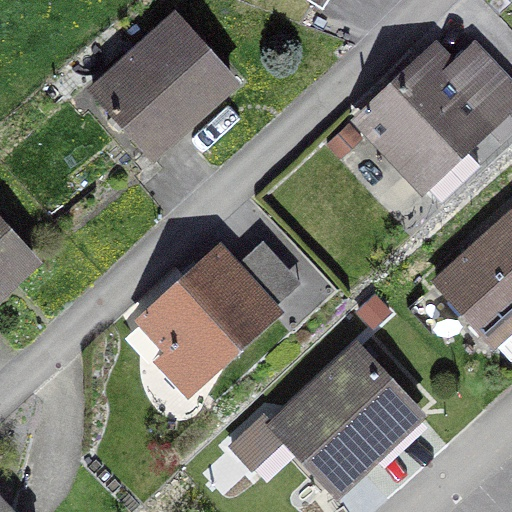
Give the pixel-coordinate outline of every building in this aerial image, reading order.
[(298,0),(319,13),(327,0),(298,0)] [(173,21),(90,95),(152,164),(179,139),(173,132),(228,83),(173,21)] [(446,152),(452,157),(485,126),(425,63),(360,124),(414,182),(446,152)] [(511,221),(477,253),(473,249),(433,285),(486,344),(488,342),(508,365),(511,360),(511,221)] [(0,228),(0,288),(30,261),(0,228)] [(196,385),(271,316),(268,312),(215,255),(140,323),(196,385)] [(249,471),(282,441),(333,496),(368,462),(361,455),(409,410),(354,351),(271,429),(262,419),(229,449),(249,471)] [(0,511),(8,511),(0,503),(0,511)]
